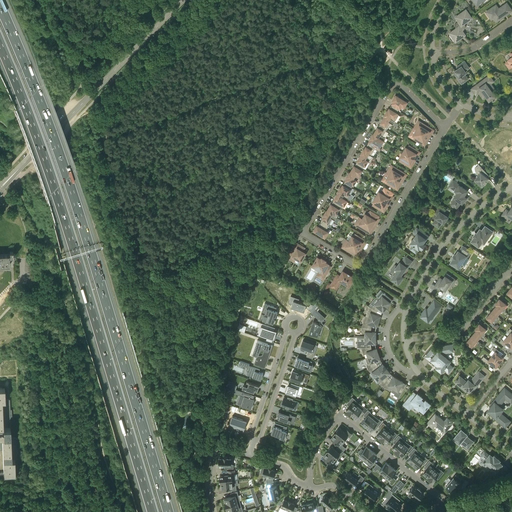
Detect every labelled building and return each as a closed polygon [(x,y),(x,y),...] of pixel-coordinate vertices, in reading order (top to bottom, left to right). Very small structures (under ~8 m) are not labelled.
[(511,11),(507,4),(498,9),(496,6),(487,12),(490,17),(495,14),(499,19),(511,11)] [(455,41),(464,35),(465,34),(462,31),(463,30),(464,29),(465,28),(465,27),(465,25),(465,24),(464,23),(471,18),(466,10),(456,17),(458,21),(456,22),(456,23),(455,25),(455,26),(455,27),(456,28),(450,33),(455,41)] [(464,61),(464,62),(457,67),(458,68),(455,70),(459,77),(457,78),(461,83),(468,79),(464,74),(466,72),(465,71),(469,68),(464,61)] [(488,86),(493,81),(489,76),(471,89),(476,95),(481,90),(489,100),(495,96),(488,86)] [(391,107),(398,111),(401,105),(404,107),(407,102),(403,100),(403,99),(400,97),(400,98),(396,95),(395,96),(393,99),(393,100),(395,101),(391,107)] [(398,111),(391,107),(388,112),(387,111),(386,112),(387,112),(385,115),(384,115),(385,116),(395,122),(399,114),(396,113),(398,111)] [(380,126),(386,130),(390,123),(393,125),(394,122),(395,122),(385,116),(382,120),(383,120),(380,126)] [(416,130),(427,137),(430,132),(431,133),(433,130),(418,121),(414,129),(416,130)] [(386,130),(380,126),(377,131),(376,130),(373,135),(383,141),(383,140),(385,138),(382,136),(386,130)] [(416,130),(413,135),(414,136),(413,138),(424,145),(426,142),(424,141),(427,137),(416,130)] [(368,145),(375,149),(379,151),(380,149),(379,148),(383,141),(373,135),(373,134),(372,135),(371,138),(370,138),(370,139),(371,140),(368,145)] [(375,149),(368,145),(365,150),(364,149),(363,150),(361,153),(361,154),(362,154),(371,160),(373,157),(371,155),(375,149)] [(403,152),(414,159),(416,154),(418,155),(420,152),(408,146),(407,148),(406,147),(403,152)] [(414,159),(403,152),(400,157),(401,158),(399,160),(411,167),(412,164),(411,164),(414,159)] [(357,164),(363,168),(367,161),(369,163),(371,160),(362,154),(361,154),(359,158),(360,159),(357,164)] [(363,168),(357,164),(353,169),(350,173),(360,179),(362,176),(359,174),(363,168)] [(481,184),(483,182),(485,183),(487,181),(484,179),(488,174),(479,164),(478,165),(479,165),(474,169),(475,170),(476,173),(478,175),(475,180),(481,184)] [(404,178),(406,175),(391,166),(387,173),(400,181),(403,177),(404,178)] [(345,183),(352,187),(355,181),(358,182),(360,179),(350,173),(349,173),(347,176),(347,177),(348,178),(345,183)] [(397,189),(399,187),(397,186),(400,181),(387,173),(382,180),(397,189)] [(453,181),(449,186),(455,190),(458,192),(454,197),(455,198),(452,203),(457,207),(461,202),(462,203),(466,197),(463,196),(467,191),(459,185),(453,181)] [(352,187),(345,183),(342,188),(340,188),(338,191),(338,192),(348,198),(350,196),(350,195),(348,194),(352,187)] [(376,197),(387,203),(389,199),(391,200),(393,197),(381,190),(380,192),(379,192),(376,197)] [(333,202),(340,206),(342,208),(346,201),(348,198),(338,192),(336,197),(337,197),(333,202)] [(387,203),(376,197),(373,202),(374,202),(372,205),(384,212),(385,209),(384,208),(387,203)] [(340,206),(333,202),(330,208),(329,207),(327,211),(336,217),(338,215),(338,214),(336,213),(340,206)] [(511,206),(509,211),(506,209),(502,215),(508,219),(510,216),(511,217),(511,206)] [(442,222),(443,220),(444,221),(447,217),(442,213),(444,211),(439,207),(435,212),(438,214),(435,217),(437,218),(433,223),(438,227),(442,222)] [(362,219),(373,226),(376,221),(377,222),(379,219),(380,218),(378,217),(379,216),(370,210),(369,212),(368,211),(368,212),(366,215),(365,214),(362,219)] [(325,216),(322,221),(328,225),(332,219),(334,220),(334,221),(337,223),(339,219),(338,218),(336,217),(327,211),(326,211),(326,212),(324,215),(325,216)] [(362,219),(360,217),(355,225),(370,234),(372,231),(371,230),(373,226),(362,219)] [(328,225),(322,221),(319,227),(317,225),(316,226),(314,230),(314,229),(314,230),(318,233),(317,233),(320,235),(321,235),(325,237),(328,232),(325,231),(328,226),(328,225)] [(484,243),(492,231),(485,226),(482,231),(480,229),(477,233),(476,233),(473,236),(474,237),(471,241),(478,246),(482,241),(484,243)] [(416,252),(419,247),(421,248),(423,247),(423,246),(423,245),(424,244),(422,243),(425,239),(421,236),(423,233),(417,228),(413,233),(416,235),(411,241),(412,242),(409,245),(412,247),(411,249),(416,252)] [(349,241),(360,248),(363,243),(364,244),(366,241),(354,234),(353,237),(352,236),(349,241)] [(349,241),(346,239),(342,247),(357,256),(358,253),(357,252),(360,248),(349,241)] [(301,261),(305,253),(301,250),(303,247),(298,244),(298,246),(295,244),(287,257),(294,261),(296,258),(301,261)] [(463,255),(458,251),(455,255),(454,255),(452,258),(453,259),(451,263),(452,264),(452,265),(456,267),(456,266),(458,267),(460,264),(464,266),(469,259),(467,257),(470,252),(467,249),(463,255)] [(10,254),(0,254),(0,265),(9,265),(9,257),(13,256),(15,256),(15,253),(13,253),(13,251),(10,251),(10,254)] [(312,266),(305,279),(311,282),(319,269),(320,270),(318,274),(323,278),(328,270),(325,268),(328,264),(325,262),(325,261),(321,258),(321,259),(317,257),(312,266)] [(394,275),(392,279),(398,283),(402,277),(400,275),(406,267),(407,268),(411,261),(405,257),(401,263),(400,262),(396,268),(394,267),(390,272),(394,275)] [(336,290),(341,281),(349,286),(354,278),(343,271),(337,282),(334,280),(330,286),(336,290)] [(445,276),(438,286),(445,290),(449,284),(451,285),(452,285),(456,280),(447,274),(445,276)] [(375,297),(386,307),(390,303),(389,302),(391,299),(385,294),(385,293),(381,290),(376,296),(377,296),(376,298),(375,297)] [(290,296),(288,303),(292,305),(292,307),(302,311),(306,307),(306,305),(298,302),(299,299),(290,296)] [(373,306),(372,308),(377,311),(379,308),(383,311),(386,307),(375,297),(370,304),(373,306)] [(502,309),(501,310),(503,312),(505,309),(503,308),(506,304),(499,299),(498,300),(497,300),(495,303),(502,309)] [(268,316),(264,315),(263,320),(273,324),(275,319),(274,318),(275,316),(276,317),(277,311),(273,310),(274,306),(264,303),(263,308),(266,309),(265,313),(268,314),(268,316)] [(431,319),(441,305),(439,304),(437,306),(432,303),(427,310),(426,308),(421,314),(422,315),(421,317),(427,321),(429,318),(431,319)] [(502,309),(495,303),(494,305),(496,306),(492,311),(497,315),(501,310),(502,309)] [(377,311),(372,308),(367,305),(365,311),(367,312),(366,316),(369,318),(378,321),(380,316),(375,314),(377,311)] [(497,315),(492,311),(486,318),(492,322),(496,317),(498,319),(499,317),(497,315)] [(311,327),(309,333),(313,335),(315,336),(317,336),(320,329),(323,326),(324,324),(322,322),(324,319),(325,318),(320,313),(318,312),(314,316),(318,319),(317,320),(316,321),(313,320),(311,327)] [(362,327),(371,328),(372,324),(376,326),(378,321),(369,318),(366,316),(362,327)] [(261,330),(259,334),(263,335),(264,336),(267,337),(272,339),(272,338),(273,334),(273,332),(274,332),(275,331),(274,330),(274,328),(275,328),(275,327),(263,323),(262,326),(261,326),(261,328),(261,330)] [(239,324),(237,330),(244,332),(245,332),(244,332),(245,327),(246,327),(239,325),(240,324),(239,324)] [(482,334),(481,335),(483,337),(485,334),(483,332),(486,329),(479,324),(478,325),(477,325),(475,328),(482,334)] [(365,337),(375,337),(375,332),(370,332),(371,328),(362,327),(362,333),(365,333),(365,336),(365,337)] [(482,334),(475,328),(473,330),(475,331),(471,336),(477,340),(481,335),(482,334)] [(477,340),(471,336),(466,342),(471,347),(475,342),(478,343),(479,342),(477,340)] [(375,337),(365,337),(362,337),(362,341),(357,341),(357,349),(362,348),(371,347),(370,343),(375,343),(375,337)] [(511,340),(507,337),(504,341),(501,339),(499,342),(505,346),(507,344),(511,347),(511,346),(511,340)] [(255,346),(253,354),(255,355),(256,355),(257,355),(258,355),(258,354),(259,354),(260,350),(261,348),(262,349),(263,349),(263,350),(264,350),(263,351),(263,354),(262,354),(262,355),(261,355),(259,355),(258,355),(257,355),(257,356),(256,356),(256,357),(256,359),(254,362),(254,364),(260,367),(263,367),(265,362),(266,362),(269,356),(270,350),(269,350),(269,349),(269,348),(268,348),(269,345),(268,344),(258,340),(255,346)] [(313,347),(314,344),(303,340),(300,347),(309,350),(307,356),(313,358),(315,352),(311,351),(312,348),(313,348),(313,347)] [(441,371),(444,368),(448,372),(450,370),(450,369),(451,369),(451,368),(451,367),(450,366),(450,365),(447,363),(450,361),(442,355),(444,353),(453,351),(452,345),(440,346),(436,351),(432,349),(429,352),(434,356),(430,360),(435,364),(438,366),(436,367),(441,371)] [(368,357),(378,354),(376,349),(372,350),(371,347),(362,348),(364,354),(367,353),(368,357)] [(492,356),(499,362),(503,358),(497,353),(499,351),(494,347),(492,350),(495,352),(492,356)] [(378,354),(368,357),(365,358),(367,364),(366,364),(368,369),(377,364),(375,360),(380,359),(378,354)] [(499,362),(492,356),(488,360),(483,356),(481,359),(488,365),(490,362),(496,367),(499,362)] [(297,357),(296,359),(294,365),(308,370),(310,364),(311,364),(312,361),(303,358),(303,359),(297,357)] [(377,364),(368,369),(371,372),(372,372),(376,377),(386,368),(383,364),(379,367),(377,364)] [(258,368),(249,365),(247,371),(248,371),(247,375),(261,380),(263,373),(257,371),(258,368)] [(382,386),(382,385),(388,378),(385,375),(389,373),(386,368),(376,377),(379,382),(382,386)] [(290,379),(296,381),(295,381),(300,383),(301,380),(303,381),(305,377),(308,379),(309,375),(299,371),(298,373),(292,371),(290,379)] [(466,382),(464,380),(459,376),(456,381),(459,384),(458,385),(465,391),(466,389),(469,392),(472,388),(474,390),(484,376),(478,371),(470,381),(466,382)] [(389,386),(393,388),(398,379),(394,377),(391,381),(388,378),(382,385),(387,388),(389,386)] [(393,388),(391,391),(395,394),(394,395),(398,397),(405,385),(404,385),(404,384),(403,383),(403,382),(398,379),(393,388)] [(243,384),(242,388),(244,389),(250,390),(254,392),(255,389),(258,390),(259,385),(253,383),(247,381),(245,385),(244,385),(243,384)] [(285,392),(296,395),(296,394),(297,390),(301,392),(302,387),(303,387),(291,383),(290,388),(287,387),(285,392)] [(0,449),(2,450),(3,472),(0,472),(0,480),(15,480),(14,458),(11,459),(10,427),(11,427),(10,416),(12,416),(12,409),(10,409),(10,399),(5,399),(4,388),(0,388),(0,449)] [(505,418),(504,416),(499,413),(502,409),(499,406),(506,397),(511,402),(511,401),(511,394),(504,388),(490,406),(491,407),(490,408),(490,407),(490,408),(491,409),(491,411),(490,413),(491,413),(491,414),(491,415),(493,417),(501,423),(505,418)] [(251,399),(253,395),(242,391),(240,395),(238,400),(240,401),(239,404),(247,406),(247,407),(248,407),(251,408),(253,402),(253,400),(254,400),(252,399),(252,400),(251,399)] [(430,404),(425,400),(424,402),(420,399),(421,397),(417,394),(413,399),(410,397),(405,402),(411,407),(414,404),(415,405),(414,405),(419,409),(419,408),(423,411),(425,409),(428,406),(427,406),(430,404)] [(283,397),(282,401),(281,406),(285,407),(285,408),(288,409),(288,408),(293,410),(294,406),(297,407),(299,402),(293,400),(293,398),(288,397),(287,398),(283,397)] [(350,404),(349,406),(346,410),(346,411),(350,414),(359,404),(355,400),(355,399),(352,397),(348,402),(350,404)] [(359,404),(350,414),(351,414),(355,417),(360,412),(362,414),(367,409),(364,407),(363,407),(359,404)] [(246,410),(232,406),(231,411),(244,416),(246,410)] [(366,427),(374,416),(370,413),(370,412),(368,410),(363,415),(366,417),(361,423),(363,424),(362,424),(366,427)] [(278,415),(277,419),(289,423),(291,419),(290,419),(291,415),(279,411),(277,415),(278,415)] [(218,427),(223,428),(228,414),(222,412),(218,427)] [(444,432),(445,432),(453,422),(447,418),(444,421),(435,414),(427,423),(433,428),(435,425),(444,432)] [(247,421),(232,416),(229,425),(244,430),(247,421)] [(374,416),(366,427),(369,430),(369,429),(371,430),(375,425),(378,427),(382,421),(379,419),(379,420),(374,416)] [(381,439),(390,429),(385,425),(386,425),(383,422),(379,428),(381,430),(377,435),(379,437),(381,439)] [(284,439),(287,431),(285,431),(287,427),(281,425),(280,428),(274,426),(271,434),(280,437),(279,438),(284,439)] [(347,435),(349,436),(350,437),(352,434),(347,430),(345,432),(339,428),(335,433),(345,441),(348,438),(346,436),(347,435)] [(390,429),(381,439),(383,441),(384,441),(386,443),(389,439),(391,437),(393,439),(397,434),(395,432),(393,433),(389,430),(390,429)] [(461,429),(453,439),(459,443),(460,442),(467,448),(473,441),(465,435),(467,434),(461,429)] [(345,441),(335,433),(331,438),(335,441),(337,442),(335,445),(339,448),(344,453),(344,452),(343,451),(340,449),(342,446),(340,445),(341,444),(344,441),(345,441)] [(397,452),(405,441),(401,438),(401,437),(398,435),(394,440),(397,442),(392,448),(395,450),(394,450),(397,452)] [(405,441),(397,452),(399,454),(399,453),(401,455),(406,450),(409,452),(413,447),(410,444),(409,445),(405,441)] [(344,453),(339,448),(337,451),(331,446),(327,451),(338,459),(341,455),(342,455),(344,453)] [(362,452),(360,450),(358,453),(360,455),(359,456),(364,460),(363,461),(372,450),(369,448),(367,446),(364,450),(362,452)] [(487,457),(490,453),(483,447),(477,454),(483,459),(480,463),(484,465),(486,462),(495,469),(493,472),(497,475),(500,471),(498,468),(501,464),(501,463),(499,461),(499,460),(494,456),(493,457),(490,455),(487,457)] [(408,460),(412,464),(420,454),(416,451),(417,450),(414,448),(410,453),(412,455),(411,457),(408,460)] [(374,452),(372,450),(363,461),(368,465),(370,467),(375,462),(372,460),(374,458),(377,455),(374,453),(374,452)] [(338,459),(327,451),(323,456),(327,459),(329,461),(327,463),(332,468),(334,465),(334,464),(338,459)] [(425,458),(420,454),(412,464),(413,465),(412,465),(415,468),(416,467),(417,468),(421,462),(424,464),(428,459),(425,457),(425,458)] [(219,464),(224,465),(227,465),(227,468),(233,468),(233,464),(232,464),(232,458),(227,458),(227,457),(223,457),(223,458),(219,458),(219,464)] [(427,477),(436,467),(432,463),(432,462),(429,460),(425,465),(428,468),(423,473),(427,477)] [(384,476),(391,466),(389,464),(388,464),(386,462),(381,468),(377,464),(373,469),(375,471),(377,469),(384,475),(383,475),(384,476)] [(268,468),(264,467),(262,466),(260,473),(263,473),(262,473),(274,477),(276,470),(272,469),(272,468),(268,467),(268,468)] [(391,466),(384,476),(390,481),(389,483),(392,485),(396,480),(392,476),(396,471),(394,469),(394,468),(391,466)] [(432,481),(435,477),(437,475),(439,477),(444,472),(441,470),(440,470),(436,467),(427,477),(432,480),(432,481)] [(220,482),(235,480),(234,474),(235,474),(234,470),(228,471),(228,474),(220,475),(220,482)] [(349,472),(344,478),(347,480),(350,483),(351,482),(354,485),(355,482),(359,485),(363,480),(362,479),(363,477),(359,474),(358,476),(353,473),(352,475),(349,472)] [(455,475),(446,487),(452,492),(452,491),(453,492),(455,489),(454,489),(460,482),(459,482),(461,479),(455,475)] [(235,480),(220,482),(221,482),(222,488),(229,487),(230,490),(236,490),(236,486),(235,486),(235,480)] [(369,497),(372,499),(377,494),(371,489),(373,487),(367,482),(362,488),(365,490),(363,492),(366,494),(366,495),(369,497)] [(279,497),(276,486),(274,487),(273,483),(266,485),(267,488),(270,499),(279,497)] [(411,493),(409,496),(414,500),(416,497),(419,499),(423,493),(420,491),(421,490),(417,487),(417,488),(414,486),(409,491),(411,493)] [(226,505),(240,501),(238,495),(237,491),(231,493),(232,497),(224,499),(225,502),(226,505)] [(389,496),(384,502),(389,506),(395,511),(401,505),(398,502),(395,500),(397,498),(390,492),(388,494),(389,496)] [(334,502),(331,500),(332,499),(329,497),(328,497),(325,495),(321,500),(330,508),(332,509),(336,504),(334,502)] [(294,506),(295,504),(291,502),(288,500),(284,499),(280,507),(291,511),(290,511),(294,511),(297,508),(294,506)] [(240,501),(226,505),(227,508),(228,511),(235,509),(236,511),(237,511),(243,510),(242,507),(241,507),(240,501)] [(315,511),(318,511),(317,505),(313,506),(313,503),(301,505),(302,511),(310,510),(310,511),(315,511)]
